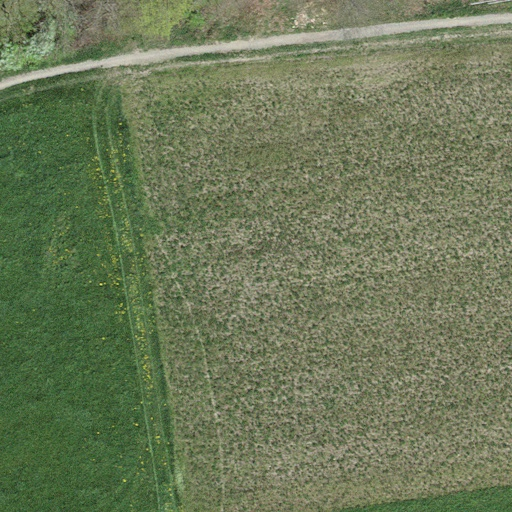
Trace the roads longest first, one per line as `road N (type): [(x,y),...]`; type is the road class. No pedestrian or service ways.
road 1 (track): [(0,86),(89,66),(511,14)]
road 2 (track): [(89,66),(174,511)]
